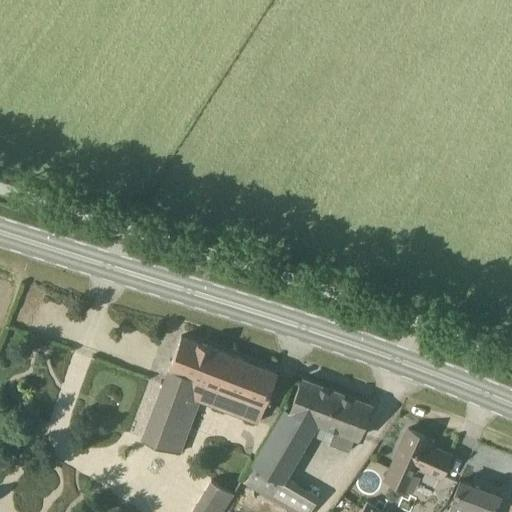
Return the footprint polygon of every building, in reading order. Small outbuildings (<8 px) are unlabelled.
[(277,372),(181,335),(142,439),(179,453),(200,398),(213,403),(213,405),(258,422),(277,372)] [(284,477),(310,433),(316,422),(324,425),(336,392),(302,379),(290,410),(285,408),(254,461),(284,477)] [(324,425),(316,422),(310,433),(331,441),(330,443),(349,451),(354,437),(358,438),(371,405),(336,392),(324,425)] [(451,454),(430,445),(432,439),(408,428),(386,479),(414,492),(414,491),(421,477),(418,475),(421,468),(441,477),(451,454)] [(284,477),(254,461),(242,482),(294,511),(309,511),(318,498),(284,477)] [(210,479),(188,511),(222,511),(233,494),(210,479)] [(493,511),(500,495),(460,480),(453,500),(448,511),(493,511)] [(380,511),(366,502),(358,511),(380,511)]
